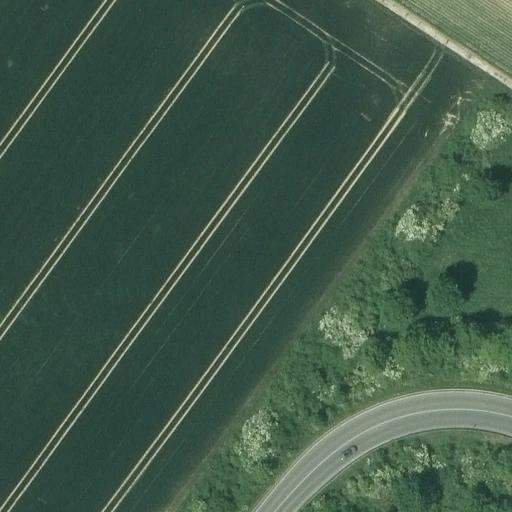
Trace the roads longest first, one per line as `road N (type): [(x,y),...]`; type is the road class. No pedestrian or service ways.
road 1 (trunk): [(277,511),(337,452),(395,421),(437,412),(503,419)]
road 2 (track): [(370,0),(511,92)]
